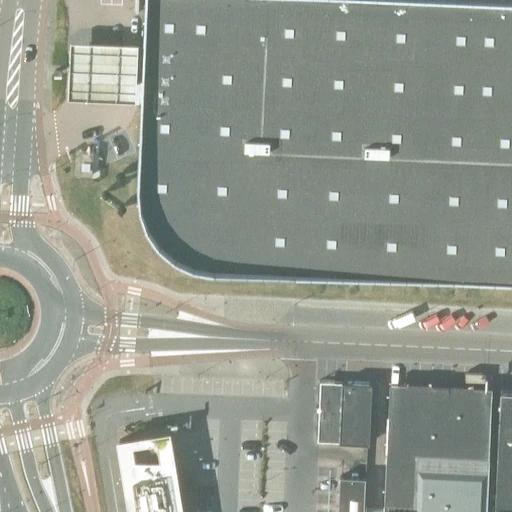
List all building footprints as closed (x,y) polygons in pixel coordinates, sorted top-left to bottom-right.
[(511,0),(144,0),(139,138),(137,203),(138,207),(144,224),(158,241),(175,254),(193,265),(219,269),(497,278),(511,279),(511,0)] [(138,43),(71,40),(69,99),(135,102),(138,43)] [(93,152),(81,151),(80,175),(92,176),(93,152)] [(320,381),(318,441),(320,441),(369,443),(372,383),(320,381)] [(486,511),(492,392),(463,391),(455,391),(427,389),(419,389),(390,388),(385,510),(414,511),(486,511)] [(511,511),(511,391),(501,391),(495,511),(511,511)] [(181,511),(174,464),(176,463),(174,452),(172,452),(170,442),(119,440),(131,511),(181,511)] [(366,511),(369,443),(320,441),(319,457),(316,511),(366,511)]
